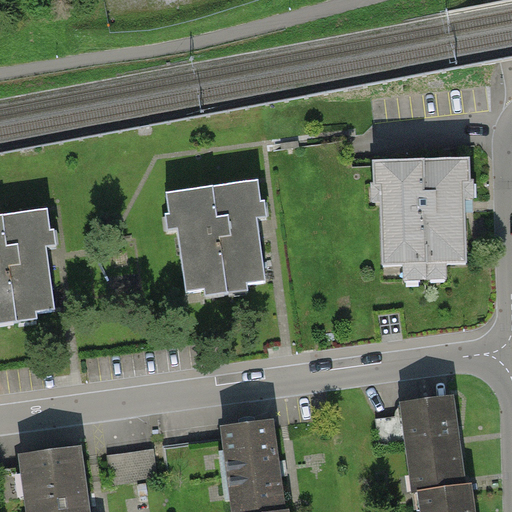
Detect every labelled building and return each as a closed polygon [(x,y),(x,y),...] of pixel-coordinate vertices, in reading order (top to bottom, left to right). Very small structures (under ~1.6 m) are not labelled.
[(468,162),(377,165),(380,273),(472,270),(469,194),(468,162)] [(263,195),(175,208),(192,314),(279,301),(263,195)] [(50,223),(0,231),(0,338),(68,327),(50,223)] [(458,408),(406,416),(420,504),(424,503),(471,496),(458,408)] [(292,511),(282,432),(228,439),(237,511),(292,511)] [(91,511),(84,447),(21,455),(27,511),(91,511)] [(480,511),(478,495),(471,496),(424,503),(425,511),(480,511)]
